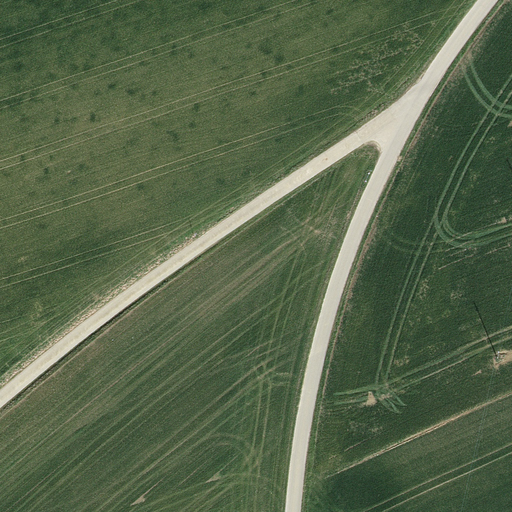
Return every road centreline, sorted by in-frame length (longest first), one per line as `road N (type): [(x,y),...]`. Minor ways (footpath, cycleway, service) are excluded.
road 1 (track): [(486,0),(410,106),(367,195),(303,402),(290,511)]
road 2 (track): [(410,106),(80,329),(0,398)]
